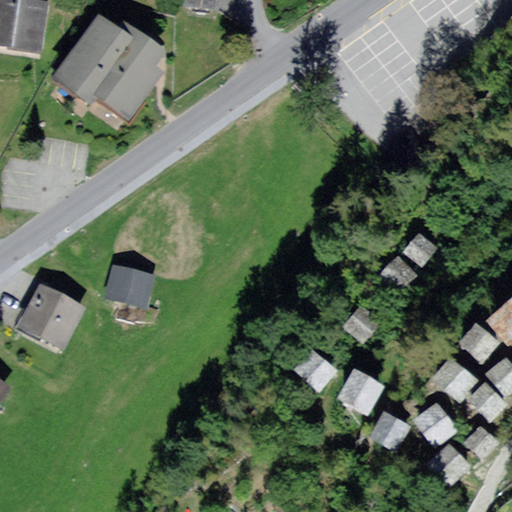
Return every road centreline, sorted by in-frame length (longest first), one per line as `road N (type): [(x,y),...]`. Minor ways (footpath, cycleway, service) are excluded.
road 1 (tertiary): [(269,73),(0,264)]
road 2 (tertiary): [(374,0),(269,73)]
